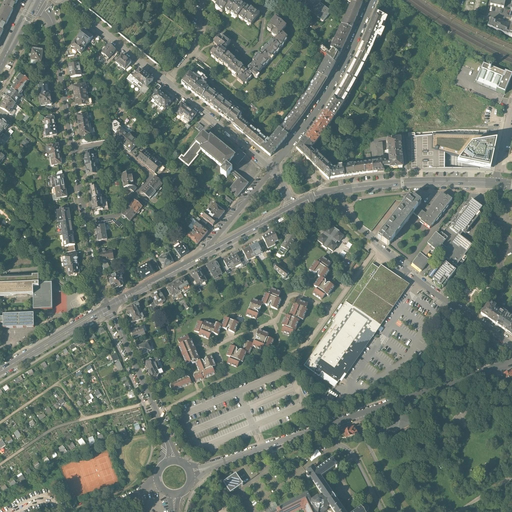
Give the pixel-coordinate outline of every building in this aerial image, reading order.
[(6,0),(0,14),(9,19),(14,9),(18,0),(6,0)] [(211,0),(217,4),(215,6),(221,12),(223,9),(230,1),(228,0),(211,0)] [(234,0),(230,0),(230,1),(223,9),(229,14),(231,12),(237,18),(238,17),(246,8),(239,2),(238,3),(234,0)] [(296,0),(323,22),(331,12),(319,3),(321,1),(319,0),(296,0)] [(363,3),(357,0),(352,0),(351,3),(342,25),(352,30),(363,3)] [(491,0),(490,5),(503,8),(505,0),(491,0)] [(247,6),(246,8),(238,17),(244,21),(245,20),(251,25),(260,15),(253,9),(252,10),(247,6)] [(378,10),(373,24),(383,28),(386,20),(388,21),(390,16),(378,10)] [(0,38),(9,19),(0,14),(0,38)] [(271,23),(267,27),(271,30),(273,28),(274,29),(272,33),(277,37),(281,32),(285,27),(280,23),(281,21),(275,16),(270,22),(271,23)] [(511,23),(510,30),(506,30),(499,27),(500,26),(496,24),(496,25),(494,24),(495,22),(491,20),(487,26),(502,33),(511,37),(511,21),(511,22),(511,23)] [(387,29),(383,28),(373,24),(367,38),(378,43),(380,36),(383,37),(387,29)] [(342,25),(336,38),(346,43),(349,36),(352,30),(342,25)] [(83,30),(77,38),(87,46),(90,43),(93,38),(93,37),(83,30)] [(287,38),(281,32),(277,37),(273,42),(271,40),(266,47),(276,54),(287,41),(286,40),(287,38)] [(95,34),(93,37),(93,38),(90,43),(93,45),(96,42),(98,43),(101,39),(95,34)] [(227,69),(234,61),(234,60),(228,56),(229,55),(223,51),(229,43),(220,36),(213,44),(218,48),(216,49),(214,48),(209,54),(211,56),(210,57),(214,60),(215,59),(227,69)] [(67,58),(73,58),(77,53),(81,56),(86,50),(85,49),(87,46),(77,38),(69,47),(72,49),(71,50),(69,49),(68,49),(67,51),(67,58)] [(343,49),(346,43),(336,38),(331,49),(332,50),(340,56),(343,49)] [(372,56),(378,43),(367,38),(361,51),(372,56)] [(103,51),(104,51),(101,54),(105,57),(103,58),(107,61),(110,57),(116,51),(109,45),(106,48),(105,48),(103,51)] [(253,62),(254,63),(246,72),(251,75),(256,79),(259,75),(258,74),(262,69),(268,62),(269,63),(269,62),(276,54),(266,47),(259,55),(258,54),(253,62)] [(335,65),(340,56),(332,50),(329,53),(322,47),(319,51),(326,57),(335,65)] [(31,57),(31,61),(41,62),(42,52),(43,50),(33,49),(33,51),(32,51),(32,55),(31,55),(31,56),(31,57)] [(119,53),(116,51),(110,57),(114,60),(119,53)] [(361,51),(354,66),(364,72),(372,56),(361,51)] [(122,56),(116,63),(125,70),(131,63),(122,56)] [(327,80),(335,65),(326,57),(317,74),(318,75),(327,80)] [(250,76),(251,75),(246,72),(234,61),(227,69),(238,79),(236,81),(242,86),(244,84),(245,85),(251,78),(250,76)] [(73,71),(74,77),(84,75),(83,63),(76,64),(72,64),(73,71)] [(354,66),(346,82),(355,87),(364,72),(354,66)] [(135,81),(139,84),(146,75),(139,70),(133,78),(136,80),(135,81)] [(32,80),(24,73),(16,82),(18,83),(15,87),(22,94),(26,90),(25,89),(32,80)] [(511,77),(511,76),(505,73),(497,92),(504,95),(511,77)] [(193,76),(190,74),(181,84),(191,91),(203,76),(201,75),(200,75),(198,74),(195,77),(193,76)] [(154,80),(146,75),(139,84),(141,85),(143,87),(146,89),(147,89),(154,80)] [(318,75),(306,94),(315,100),(327,80),(318,75)] [(208,89),(204,85),(207,81),(204,79),(205,78),(203,76),(191,91),(200,99),(208,89)] [(344,104),(355,87),(346,82),(334,98),(344,104)] [(75,85),(77,96),(90,94),(89,83),(75,85)] [(45,86),(38,87),(40,96),(49,94),(48,88),(48,87),(48,86),(47,85),(46,85),(45,86)] [(22,94),(15,87),(10,95),(18,102),(22,98),(24,100),(26,98),(26,97),(22,94)] [(147,89),(146,89),(143,87),(140,90),(144,95),(149,90),(147,89)] [(225,102),(208,89),(200,99),(216,112),(225,102)] [(154,104),(157,106),(165,96),(158,91),(157,91),(151,98),(155,102),(154,104)] [(40,96),(39,96),(41,107),(45,106),(48,106),(50,106),(51,106),(52,105),(52,103),(51,103),(50,94),(49,94),(40,96)] [(91,99),(90,94),(77,96),(79,105),(81,104),(82,106),(95,104),(94,99),(91,99)] [(306,94),(293,112),(302,119),(315,100),(306,94)] [(13,112),(18,102),(10,95),(3,107),(7,109),(13,112)] [(171,102),(165,96),(157,106),(160,109),(161,107),(165,110),(172,102),(171,102)] [(334,98),(324,112),(335,119),(344,104),(334,98)] [(474,103),(472,102),(473,100),(472,99),(470,104),(479,107),(481,102),(476,100),(474,103)] [(241,116),(225,102),(216,112),(233,126),(240,118),(241,116)] [(174,113),(181,119),(188,109),(181,103),(175,110),(176,111),(174,113)] [(196,115),(188,109),(181,119),(187,124),(188,124),(196,115)] [(293,112),(279,129),(288,136),(302,119),(293,112)] [(324,112),(317,123),(326,130),(335,119),(324,112)] [(80,115),(82,125),(93,123),(91,113),(80,115)] [(0,125),(5,130),(7,127),(8,128),(11,124),(0,115),(0,125)] [(47,119),(45,120),(46,127),(55,125),(54,118),(47,119)] [(250,126),(240,118),(233,126),(243,134),(250,126)] [(95,134),(93,123),(82,125),(83,136),(95,134)] [(314,147),(326,130),(317,123),(304,139),(314,147)] [(46,127),(44,127),(46,137),(57,135),(55,125),(46,127)] [(122,131),(118,136),(125,142),(132,134),(123,126),(120,130),(122,131)] [(267,140),(250,126),(243,134),(260,148),(267,140)] [(267,140),(260,148),(271,157),(288,136),(279,129),(269,141),(267,140)] [(133,133),(132,134),(125,142),(134,150),(142,141),(133,133)] [(209,140),(203,134),(183,157),(181,156),(179,159),(188,167),(198,156),(197,155),(201,150),(223,169),(220,173),(226,178),(230,173),(238,180),(229,191),(237,197),(248,184),(242,179),(239,177),(228,167),(227,166),(231,160),(237,165),(245,156),(239,151),(233,157),(232,156),(230,154),(228,152),(214,140),(216,138),(212,135),(212,136),(209,140)] [(478,136),(470,136),(432,135),(415,136),(417,169),(444,168),(444,161),(445,152),(462,157),(457,162),(486,168),(490,169),(497,135),(479,134),(478,136)] [(296,149),(307,160),(313,152),(311,150),(314,147),(304,139),(296,149)] [(387,139),(389,163),(389,168),(389,169),(403,168),(402,158),(400,139),(387,139)] [(53,154),(54,153),(63,152),(62,143),(51,144),(53,154)] [(0,149),(0,158),(3,162),(8,156),(0,149)] [(148,149),(141,157),(149,164),(156,156),(148,149)] [(65,162),(63,152),(54,153),(56,164),(65,162)] [(87,153),(89,166),(100,164),(98,154),(94,155),(93,152),(87,153)] [(315,154),(313,152),(307,160),(323,175),(331,166),(316,152),(315,154)] [(156,156),(149,164),(158,171),(161,168),(165,163),(156,156)] [(389,168),(389,163),(385,164),(385,161),(384,161),(378,161),(372,162),(373,173),(385,172),(384,168),(387,168),(389,168)] [(363,163),(364,174),(373,173),(372,162),(363,163)] [(161,168),(165,172),(169,167),(165,163),(161,168)] [(353,164),(355,176),(364,174),(363,163),(353,164)] [(89,166),(91,175),(97,174),(101,174),(100,164),(89,166)] [(344,178),(355,176),(353,164),(343,166),(344,178)] [(333,168),(331,166),(323,175),(329,181),(330,180),(344,178),(343,166),(333,168)] [(135,172),(125,174),(127,187),(137,185),(135,172)] [(56,187),(58,186),(69,185),(67,174),(54,176),(56,187)] [(158,176),(152,184),(159,191),(166,183),(158,176)] [(97,184),(92,185),(94,197),(106,196),(104,185),(98,186),(97,184)] [(153,198),(159,191),(152,184),(145,191),(153,198)] [(71,195),(69,185),(58,186),(60,193),(55,194),(56,199),(63,198),(63,197),(71,195)] [(441,195),(437,200),(447,207),(452,200),(447,196),(446,198),(442,194),(441,195)] [(106,196),(94,197),(96,209),(107,207),(106,196)] [(408,196),(402,204),(413,213),(417,207),(420,203),(413,198),(412,199),(408,196)] [(137,200),(131,207),(139,213),(141,211),(144,213),(147,210),(144,208),(146,207),(137,200)] [(438,219),(447,207),(437,200),(434,204),(428,212),(438,219)] [(477,204),(471,200),(452,224),(453,225),(450,229),(458,235),(460,236),(462,233),(463,232),(465,234),(480,214),(478,213),(482,208),(477,204)] [(221,204),(215,211),(223,217),(228,210),(221,204)] [(399,208),(394,214),(405,223),(413,213),(402,204),(399,208)] [(129,218),(129,217),(133,221),(139,213),(131,207),(125,214),(126,215),(125,215),(125,217),(127,218),(129,218)] [(430,229),(438,219),(428,212),(427,214),(425,212),(417,207),(413,213),(422,219),(420,222),(430,229)] [(74,219),(72,208),(61,210),(62,221),(64,221),(74,219)] [(217,224),(223,217),(215,211),(213,213),(210,211),(206,215),(217,224)] [(390,220),(386,225),(397,234),(405,223),(394,214),(390,220)] [(76,232),(74,219),(64,221),(66,233),(76,232)] [(196,229),(197,230),(206,237),(211,230),(201,222),(196,229)] [(327,247),(327,246),(333,250),(338,244),(335,242),(337,239),(339,241),(344,234),(338,230),(339,229),(335,226),(334,227),(329,223),(324,230),(323,231),(322,233),(318,240),(323,243),(322,244),(327,247)] [(108,224),(99,225),(102,240),(111,239),(108,224)] [(389,244),(397,234),(386,225),(381,231),(378,236),(389,244)] [(279,228),(268,234),(274,246),(281,242),(280,239),(284,237),(279,228)] [(194,238),(201,243),(206,237),(197,230),(196,232),(193,230),(189,235),(193,239),(194,238)] [(458,235),(449,247),(447,245),(445,243),(448,239),(439,231),(423,252),(414,262),(425,270),(433,260),(428,256),(433,249),(434,250),(435,249),(436,249),(439,251),(443,245),(445,247),(447,249),(444,253),(446,255),(443,259),(448,263),(436,278),(446,286),(459,270),(454,266),(457,263),(462,267),(470,256),(467,254),(473,246),(460,236),(458,235)] [(78,244),(76,232),(66,233),(68,245),(70,245),(77,244),(78,244)] [(287,254),(290,250),(298,237),(291,234),(288,239),(283,245),(284,246),(280,252),(284,255),(287,254)] [(255,244),(260,254),(268,250),(270,255),(273,253),(268,243),(265,244),(262,240),(255,244)] [(178,248),(184,256),(192,251),(187,242),(178,248)] [(260,254),(255,244),(248,247),(254,257),(260,254)] [(108,251),(103,252),(104,260),(110,259),(117,258),(116,250),(108,251)] [(235,254),(241,262),(246,260),(248,263),(252,260),(247,254),(244,256),(240,251),(235,254)] [(172,252),(163,257),(168,266),(177,261),(172,252)] [(67,267),(70,266),(82,264),(80,253),(65,255),(67,267)] [(241,262),(235,254),(229,257),(234,266),(241,262)] [(331,269),(328,267),(332,262),(323,256),(319,261),(316,259),(309,269),(317,275),(319,277),(325,278),(331,269)] [(220,257),(211,262),(220,275),(228,271),(224,265),(225,264),(220,257)] [(110,259),(104,260),(105,263),(108,270),(111,268),(112,269),(112,268),(113,266),(111,262),(110,259)] [(153,261),(141,267),(146,278),(158,271),(153,261)] [(281,262),(276,269),(287,276),(292,270),(281,262)] [(375,262),(348,301),(380,323),(404,289),(410,282),(404,278),(384,264),(382,267),(375,262)] [(83,273),(82,264),(70,266),(71,275),(83,273)] [(205,266),(196,271),(200,277),(197,280),(203,290),(207,288),(204,284),(212,279),(205,266)] [(122,272),(111,277),(116,288),(123,285),(123,287),(127,285),(126,284),(127,283),(122,272)] [(180,278),(187,290),(195,286),(188,273),(180,278)] [(0,296),(13,296),(14,297),(28,297),(28,295),(33,295),(33,288),(39,288),(39,284),(39,283),(39,276),(0,276),(0,296)] [(321,299),(325,293),(329,296),(336,285),(328,280),(325,278),(319,277),(314,285),(316,287),(312,293),(321,299)] [(187,290),(180,278),(172,282),(171,285),(177,294),(183,292),(185,296),(190,294),(187,290)] [(52,283),(39,284),(39,288),(33,288),(33,295),(33,299),(33,310),(38,310),(52,310),(52,283)] [(283,298),(278,296),(281,290),(272,286),(269,292),(267,291),(262,301),(263,303),(269,306),(277,310),(283,298)] [(159,291),(150,296),(153,300),(153,301),(156,306),(157,306),(159,305),(160,306),(162,305),(163,305),(163,303),(165,302),(165,301),(159,291)] [(494,301),(492,304),(495,306),(504,294),(501,292),(498,296),(496,297),(494,301)] [(262,301),(253,297),(245,314),(256,319),(259,311),(263,303),(262,301)] [(289,315),(286,314),(280,331),(282,332),(292,336),(300,318),(303,319),(309,304),(295,299),(289,315)] [(380,323),(348,301),(336,318),(338,320),(307,365),(321,375),(324,371),(340,381),(374,333),(380,323)] [(489,302),(480,314),(487,319),(495,308),(496,306),(495,306),(492,304),(489,302)] [(125,309),(129,317),(141,311),(139,306),(138,303),(133,305),(125,309)] [(503,313),(495,308),(487,319),(496,325),(503,313)] [(144,318),(141,311),(129,317),(132,324),(136,322),(136,323),(143,320),(143,318),(144,318)] [(511,317),(504,312),(503,313),(496,325),(507,332),(511,324),(511,317)] [(33,314),(3,315),(3,316),(3,322),(4,329),(34,328),(33,314)] [(238,321),(224,315),(221,322),(221,327),(228,330),(234,332),(238,321)] [(208,339),(211,332),(218,335),(221,327),(221,322),(216,320),(214,324),(197,319),(193,331),(199,333),(198,336),(208,339)] [(144,325),(133,330),(136,338),(148,333),(144,325)] [(274,338),(267,336),(268,333),(258,329),(255,337),(253,343),(253,346),(262,349),(263,347),(270,349),(274,338)] [(186,364),(191,362),(192,363),(192,364),(196,363),(200,359),(199,356),(195,346),(191,338),(189,339),(187,334),(177,338),(179,343),(178,344),(186,364)] [(250,354),(253,346),(253,343),(246,340),(244,345),(243,349),(247,353),(250,354)] [(139,346),(143,355),(153,351),(149,342),(139,346)] [(230,344),(226,355),(228,356),(225,363),(237,367),(239,361),(243,362),(247,353),(243,349),(238,347),(230,344)] [(110,356),(112,362),(118,360),(116,354),(110,356)] [(196,363),(199,371),(212,366),(216,364),(212,354),(204,357),(200,359),(196,363)] [(146,362),(150,370),(157,367),(154,359),(146,362)] [(197,372),(193,373),(196,382),(202,380),(216,374),(212,366),(199,371),(197,372)] [(159,371),(157,367),(150,370),(153,378),(157,376),(159,377),(159,375),(165,373),(163,369),(159,371)] [(511,371),(503,374),(506,381),(511,379),(511,380),(511,371)] [(182,378),(179,379),(182,387),(192,383),(188,375),(182,378)] [(173,391),(182,387),(179,379),(172,382),(170,383),(173,391)] [(122,384),(126,393),(132,391),(128,382),(122,384)] [(53,406),(55,409),(65,402),(62,399),(53,406)] [(404,412),(382,423),(385,429),(383,430),(385,434),(396,429),(397,431),(413,423),(410,417),(408,419),(404,412)] [(357,434),(354,427),(343,431),(342,432),(341,432),(340,433),(340,434),(340,435),(340,436),(341,437),(342,438),(343,438),(344,438),(345,437),(346,438),(357,434)] [(17,431),(11,434),(15,440),(21,436),(17,431)] [(97,436),(99,443),(115,438),(113,431),(97,436)] [(9,436),(4,438),(7,444),(13,442),(9,436)] [(81,447),(86,444),(82,438),(77,441),(81,447)] [(73,442),(68,445),(71,450),(76,447),(73,442)] [(62,445),(58,448),(62,454),(66,451),(62,445)] [(335,465),(332,460),(316,471),(313,467),(308,471),(306,472),(308,475),(306,476),(306,478),(307,479),(309,479),(310,479),(323,498),(328,505),(332,511),(363,511),(361,508),(354,511),(344,511),(334,497),(321,477),(335,468),(337,468),(338,467),(338,466),(337,464),(336,464),(335,465)] [(21,473),(16,476),(21,483),(25,480),(21,473)] [(236,474),(223,482),(230,492),(243,484),(236,474)] [(14,480),(9,483),(12,489),(18,485),(14,480)] [(4,484),(0,487),(5,493),(9,490),(4,484)] [(274,511),(296,511),(302,509),(303,511),(317,511),(311,501),(308,493),(278,508),(279,510),(274,511)] [(317,497),(311,501),(317,511),(325,511),(327,511),(328,505),(323,498),(317,497)]
